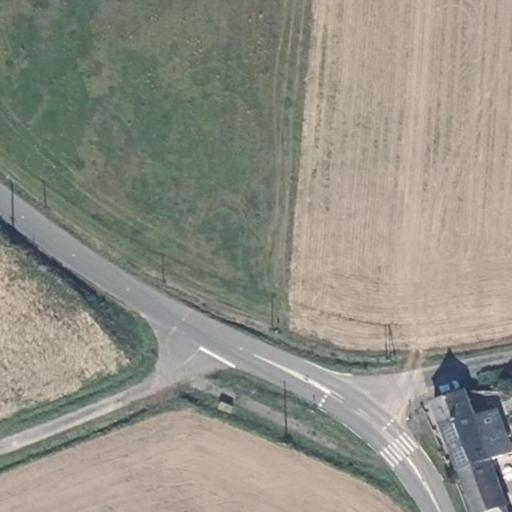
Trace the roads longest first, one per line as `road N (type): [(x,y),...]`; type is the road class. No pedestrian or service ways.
road 1 (tertiary): [(0,193),(86,262),(356,404)]
road 2 (track): [(0,444),(167,378),(207,353),(219,335)]
road 3 (unclassified): [(511,358),(419,376),(356,404)]
road 4 (tertiary): [(356,404),(399,440),(445,511)]
